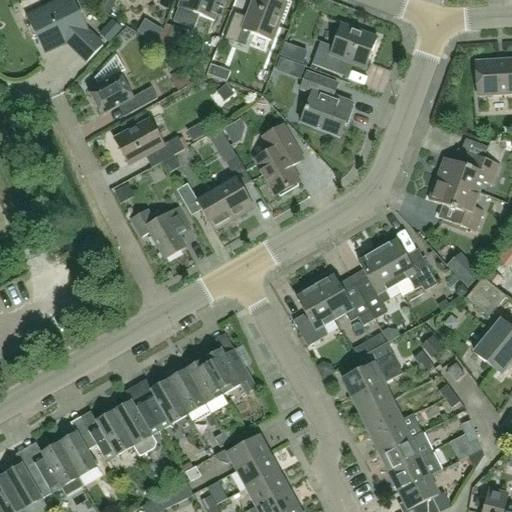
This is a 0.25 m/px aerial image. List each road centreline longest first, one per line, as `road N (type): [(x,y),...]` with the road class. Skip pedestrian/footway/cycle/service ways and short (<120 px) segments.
road 1 (residential): [(239,271),(376,192),(440,21)]
road 2 (residential): [(348,511),(323,466),(333,444),(239,271)]
road 3 (residential): [(163,316),(54,95)]
road 4 (residential): [(0,409),(163,316)]
